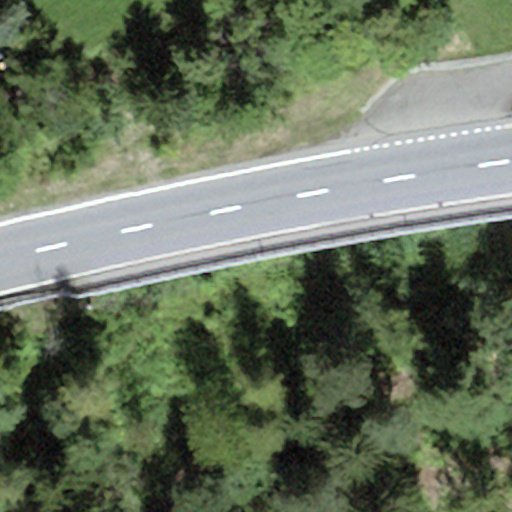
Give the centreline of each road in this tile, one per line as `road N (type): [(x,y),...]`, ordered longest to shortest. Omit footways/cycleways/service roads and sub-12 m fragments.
road 1 (secondary): [(0,259),(148,224),(511,164)]
road 2 (track): [(377,183),(423,106),(511,75)]
